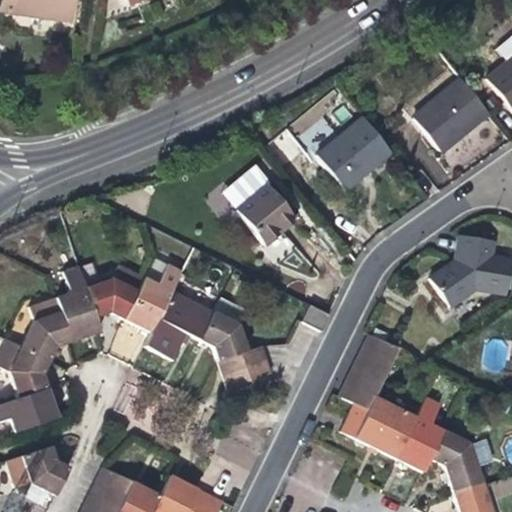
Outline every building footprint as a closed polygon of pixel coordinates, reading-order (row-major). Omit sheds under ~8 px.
[(73,0),(0,0),(0,11),(71,22),(73,0)] [(126,0),(131,9),(141,5),(138,0),(126,0)] [(511,39),(494,54),(503,64),(482,81),(510,115),(511,113),(511,39)] [(483,115),(457,83),(408,122),(435,155),(459,136),(483,115)] [(387,156),(358,121),(312,161),(340,195),(369,171),(387,156)] [(228,222),(254,252),(261,246),(288,224),(263,193),(228,222)] [(427,277),(446,307),(476,287),(504,293),(511,259),(487,254),(489,242),(456,235),(451,261),(427,277)] [(142,275),(135,289),(122,315),(150,329),(170,291),(180,271),(165,263),(155,282),(142,275)] [(66,292),(51,296),(66,341),(87,334),(97,330),(93,318),(86,298),(83,287),(75,266),(60,271),(65,287),(66,292)] [(83,287),(86,298),(93,318),(110,312),(121,317),(122,315),(135,289),(113,279),(83,287)] [(212,312),(170,291),(150,329),(178,343),(184,332),(198,339),(212,312)] [(31,320),(18,346),(46,360),(54,344),(66,341),(51,296),(26,303),(31,320)] [(219,297),(212,312),(234,323),(241,308),(219,297)] [(302,321),(324,330),(330,313),(309,305),(302,321)] [(220,373),(231,369),(262,357),(259,345),(244,349),(236,324),(234,323),(212,312),(198,339),(211,346),(213,353),(216,362),(220,373)] [(150,329),(122,315),(121,317),(134,324),(149,332),(150,329)] [(122,319),(107,351),(133,363),(148,332),(122,319)] [(170,360),(178,343),(150,329),(149,332),(142,346),(156,352),(170,360)] [(369,335),(363,347),(393,361),(398,349),(369,335)] [(0,367),(7,371),(15,400),(45,389),(40,372),(42,367),(46,360),(18,346),(4,339),(0,348),(0,367)] [(393,361),(363,347),(358,358),(387,372),(393,361)] [(224,386),(248,377),(267,370),(262,357),(231,369),(220,373),(224,386)] [(387,372),(358,358),(352,369),(382,383),(387,372)] [(382,383),(352,369),(346,381),(376,395),(382,383)] [(376,395),(346,381),(340,393),(354,400),(370,408),(376,395)] [(50,405),(45,389),(15,400),(0,404),(0,421),(6,419),(10,432),(54,417),(50,405)] [(415,414),(376,395),(370,408),(354,400),(344,425),(370,438),(397,451),(415,414)] [(425,395),(415,414),(397,451),(409,456),(425,464),(429,456),(443,428),(428,421),(438,402),(425,395)] [(342,430),(394,455),(397,451),(370,438),(344,425),(342,430)] [(452,492),(468,486),(481,481),(467,440),(443,428),(429,456),(442,464),(446,475),(452,492)] [(53,494),(67,467),(54,461),(49,447),(6,462),(15,487),(29,483),(53,494)] [(409,456),(397,451),(394,455),(422,469),(425,464),(409,456)] [(94,479),(122,493),(128,481),(100,467),(94,479)] [(183,511),(195,489),(184,483),(169,476),(158,496),(150,511),(183,511)] [(116,504),(122,493),(94,479),(89,491),(116,504)] [(150,511),(158,496),(142,488),(128,481),(122,493),(116,504),(112,511),(150,511)] [(492,511),(486,495),(481,481),(468,486),(452,492),(459,511),(492,511)] [(200,511),(208,496),(195,489),(183,511),(200,511)] [(100,511),(112,511),(116,504),(89,491),(82,503),(100,511)] [(214,511),(220,501),(208,496),(200,511),(214,511)] [(100,511),(82,503),(77,511),(100,511)]
